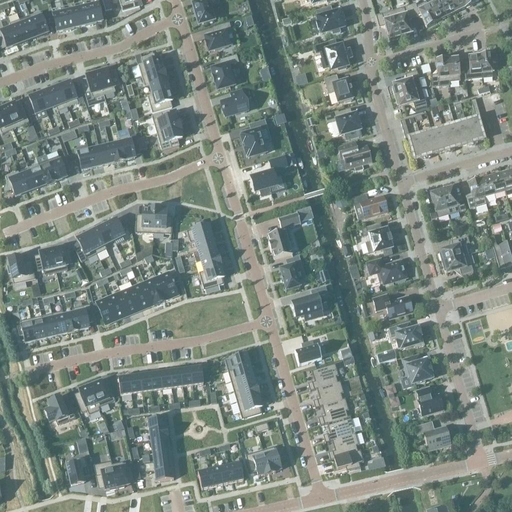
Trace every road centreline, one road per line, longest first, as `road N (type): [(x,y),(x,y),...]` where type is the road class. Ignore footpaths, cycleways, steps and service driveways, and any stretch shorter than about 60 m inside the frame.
road 1 (residential): [(21,373),(268,320)]
road 2 (residential): [(4,233),(219,156)]
road 3 (residential): [(0,83),(120,47),(179,18)]
road 4 (residential): [(268,320),(321,499)]
road 5 (residential): [(219,156),(268,320)]
road 6 (residential): [(482,461),(321,499)]
road 7 (residential): [(482,461),(437,308)]
road 8 (residential): [(179,18),(219,156)]
road 9 (residential): [(437,308),(401,182)]
road 10 (residential): [(401,182),(370,64)]
